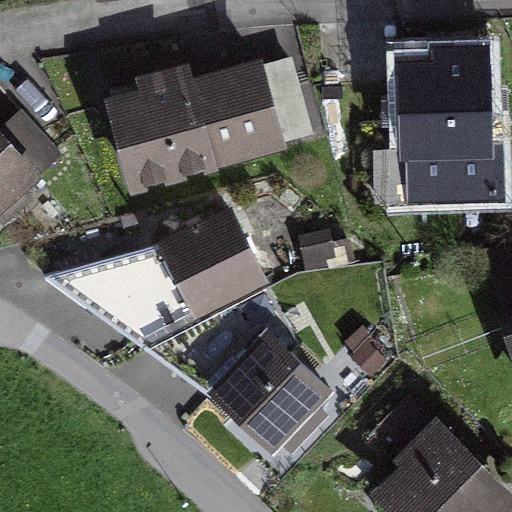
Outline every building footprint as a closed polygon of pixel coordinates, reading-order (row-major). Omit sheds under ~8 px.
[(210,69),(114,96),(142,196),(291,154),(268,73),(215,88),(210,69)] [(498,69),(406,71),(408,153),(388,153),(389,211),(500,209),(498,69)] [(0,122),(0,227),(50,192),(0,122)] [(246,214),(173,243),(203,318),(276,289),(246,214)] [(273,333),(217,398),(287,459),(343,393),(273,333)] [(511,511),(511,484),(422,400),(377,447),(402,470),(374,500),(387,511),(511,511)]
